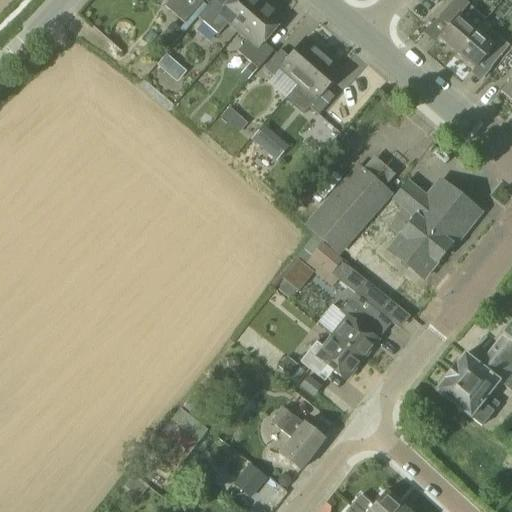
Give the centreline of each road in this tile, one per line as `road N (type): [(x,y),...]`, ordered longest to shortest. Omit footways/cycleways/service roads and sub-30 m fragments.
road 1 (residential): [(367,425),(511,247)]
road 2 (residential): [(511,163),(361,35)]
road 3 (residential): [(464,511),(367,425)]
